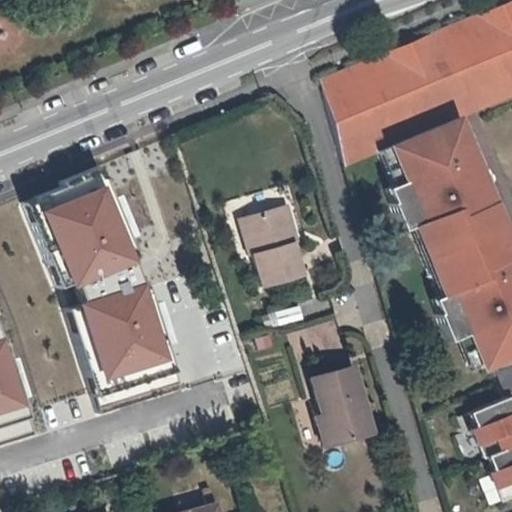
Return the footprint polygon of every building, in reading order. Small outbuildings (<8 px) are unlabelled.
[(511,2),(477,17),(478,20),(511,5),(511,2)] [(385,55),(319,82),(343,165),(511,95),(511,5),(478,20),(477,17),(429,37),(431,39),(386,58),(385,55)] [(429,37),(385,55),(386,58),(431,39),(429,37)] [(455,119),(387,147),(402,182),(385,189),(390,203),(389,204),(400,231),(419,223),(448,293),(431,300),(436,314),(434,315),(446,342),(465,334),(479,369),(511,355),(511,262),(510,258),(511,257),(511,256),(489,203),(485,205),(472,175),(477,173),(471,158),(469,159),(464,147),(466,147),(455,119)] [(289,205),(281,207),(290,242),(294,242),(299,240),(289,205)] [(255,252),(252,253),(261,286),(303,274),(294,242),(290,242),(281,207),(246,216),(255,252)] [(109,211),(37,234),(86,390),(159,366),(109,211)] [(248,255),(252,253),(255,252),(246,216),(238,219),(248,255)] [(270,313),(273,325),(300,319),(297,307),(270,313)] [(220,329),(185,333),(191,398),(226,395),(220,329)] [(0,350),(0,415),(19,409),(0,350)] [(325,414),(334,443),(371,432),(352,366),(311,377),(322,415),(325,414)] [(511,411),(506,397),(467,413),(473,429),(471,430),(483,459),(485,458),(492,472),(489,473),(501,503),(511,497),(511,411)] [(325,414),(322,415),(315,417),(323,447),(334,443),(325,414)] [(217,511),(215,503),(185,511),(217,511)]
